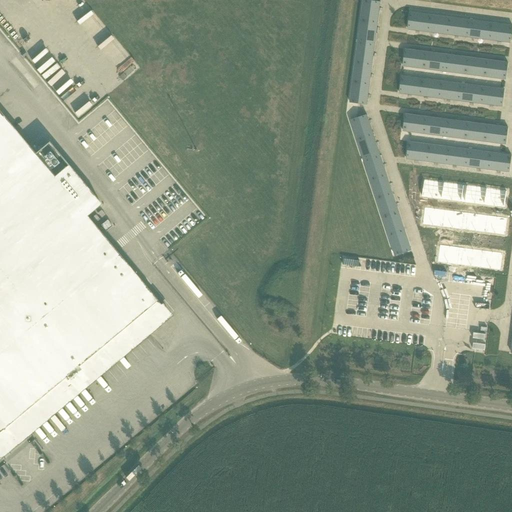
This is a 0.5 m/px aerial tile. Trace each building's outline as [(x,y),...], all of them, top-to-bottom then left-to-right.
[(364,0),(361,20),(378,22),(381,2),(364,0)] [(428,32),(430,15),(410,13),(408,30),(428,32)] [(448,35),(450,18),(430,15),(428,32),(448,35)] [(467,37),(469,20),(450,18),(448,35),(467,37)] [(375,42),(378,22),(361,20),(358,39),(375,42)] [(491,41),(493,24),(474,21),(471,38),(491,41)] [(511,26),(493,24),(491,41),(511,43),(511,34),(511,26)] [(372,66),(375,46),(358,44),(355,63),(372,66)] [(424,69),(426,52),(406,50),(403,67),(424,69)] [(424,69),(443,72),(445,55),(426,52),(424,69)] [(447,73),(467,75),(469,58),(450,55),(447,73)] [(488,61),(469,58),(467,75),(486,78),(488,61)] [(488,61),(486,78),(506,80),(508,63),(488,61)] [(370,85),(372,66),(355,63),(353,83),(370,85)] [(400,94),(420,96),(422,79),(402,77),(400,94)] [(420,96),(439,99),(441,82),(422,79),(420,96)] [(459,101),(461,84),(441,82),(439,99),(459,101)] [(367,105),(370,85),(353,83),(350,103),(367,105)] [(465,85),(463,102),(482,104),(485,87),(465,85)] [(485,87),(482,104),(503,107),(505,90),(485,87)] [(0,456),(24,437),(153,329),(170,315),(163,307),(164,305),(162,303),(161,304),(87,216),(101,204),(49,142),(35,154),(0,112),(0,456)] [(357,140),(373,134),(367,115),(351,120),(357,140)] [(404,132),(424,134),(426,117),(406,115),(404,132)] [(443,137),(445,120),(426,117),(424,134),(443,137)] [(469,123),(450,120),(448,137),(467,140),(469,123)] [(486,142),(488,125),(469,123),(467,140),(486,142)] [(488,125),(486,142),(506,145),(508,128),(488,125)] [(357,140),(363,158),(379,153),(373,134),(357,140)] [(407,159),(427,162),(429,145),(409,142),(407,159)] [(448,147),(429,145),(427,162),(446,165),(448,147)] [(468,150),(448,147),(446,165),(466,167),(468,150)] [(472,151),(470,168),(490,170),(492,153),(472,151)] [(381,157),(379,153),(363,158),(364,163),(381,157)] [(511,156),(492,153),(490,170),(510,173),(511,156)] [(371,181),(387,176),(381,157),(364,163),(371,181)] [(393,194),(387,176),(371,181),(377,200),(393,194)] [(399,213),(393,194),(377,200),(383,218),(399,213)] [(411,251),(399,213),(383,218),(395,256),(411,251)] [(101,225),(106,231),(112,226),(107,220),(105,222),(104,221),(102,222),(103,224),(101,225)]
